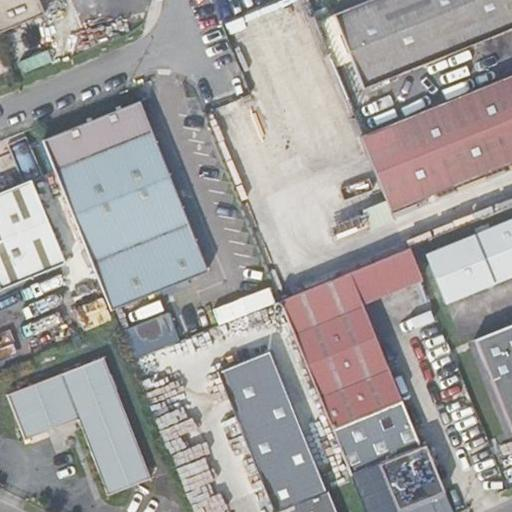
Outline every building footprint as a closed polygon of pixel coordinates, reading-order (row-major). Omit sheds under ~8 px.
[(37,0),(0,0),(0,30),(43,13),(37,0)] [(304,0),(280,0),(227,18),(252,94),(210,108),(221,143),(229,141),(247,193),(356,158),(304,0)] [(511,29),(511,0),(367,0),(334,14),(363,88),(511,29)] [(511,75),(364,135),(359,137),(389,211),(393,209),(511,161),(511,75)] [(150,97),(41,141),(111,311),(218,266),(150,97)] [(0,193),(0,291),(64,264),(31,181),(0,193)] [(511,217),(424,253),(446,304),(511,276),(511,217)] [(379,297),(421,280),(408,248),(366,265),(379,297)] [(346,273),(360,306),(379,297),(366,265),(346,273)] [(346,273),(280,301),(351,476),(378,464),(397,510),(442,491),(423,446),(419,448),(360,306),(346,273)] [(251,294),(255,307),(274,301),(270,288),(251,294)] [(511,431),(511,322),(474,338),(511,431)] [(220,372),(278,511),(277,511),(338,511),(330,491),(327,492),(269,352),(220,372)] [(7,394),(25,439),(78,419),(107,495),(151,479),(103,357),(7,394)]
